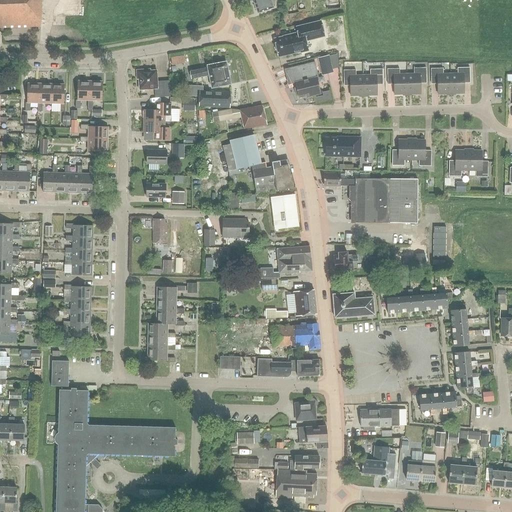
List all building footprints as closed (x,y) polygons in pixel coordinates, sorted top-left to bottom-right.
[(4,28),(42,28),(41,0),(0,0),(0,28),(1,29),(1,34),(4,34),(4,28)] [(59,0),(60,12),(81,12),(80,0),(59,0)] [(256,13),(272,8),(269,0),(249,0),(250,2),(253,1),(256,13)] [(289,36),(274,40),(275,45),(274,46),(275,50),(276,51),(278,55),(299,50),(299,52),(307,50),(305,40),(323,36),(320,21),(296,27),(297,32),(289,35),(289,36)] [(329,56),(317,59),(322,76),(333,73),(329,56)] [(320,93),(316,77),(318,77),(314,61),(285,68),(286,73),(291,83),(293,83),(295,83),(295,86),(294,87),(293,88),(294,92),(296,93),(297,93),(298,98),(312,94),(312,95),(320,93)] [(211,88),(230,84),(226,62),(207,66),(208,69),(191,72),(192,79),(209,76),(211,88)] [(414,73),(406,73),(407,94),(420,93),(420,83),(426,83),(426,67),(413,68),(414,73)] [(457,73),(450,73),(451,94),(464,93),(463,83),(470,82),(469,67),(457,67),(457,73)] [(399,68),(387,68),(387,84),(393,84),(394,94),(407,94),(406,73),(399,74),(399,68)] [(443,68),(430,68),(431,84),(437,83),(437,94),(451,94),(450,73),(443,73),(443,68)] [(355,69),(343,70),(343,85),(350,85),(350,96),(363,95),(363,75),(355,75),(355,69)] [(370,74),(363,75),(363,95),(376,95),(376,84),(382,84),(382,69),(370,69),(370,74)] [(155,89),(155,98),(171,97),(170,81),(158,82),(157,71),(151,71),(151,70),(137,70),(137,80),(139,80),(140,90),(155,89)] [(75,100),(75,108),(79,109),(80,101),(88,101),(89,101),(90,82),(77,81),(77,101),(75,100)] [(88,101),(87,109),(92,109),(93,101),(102,101),(102,82),(90,82),(89,101),(88,101)] [(25,103),(25,111),(30,111),(30,103),(38,103),(39,103),(40,84),(27,84),(27,103),(25,103)] [(38,103),(37,111),(42,111),(42,103),(51,103),(52,84),(40,84),(39,103),(38,103)] [(52,84),(51,103),(60,104),(60,111),(65,112),(65,104),(64,104),(64,85),(52,84)] [(231,108),(231,92),(199,91),(199,107),(231,108)] [(195,111),(195,100),(183,100),(183,111),(195,111)] [(144,122),(165,122),(171,122),(171,115),(170,115),(171,104),(155,104),(155,111),(144,110),(144,122)] [(263,105),(240,110),(243,129),(266,124),(263,105)] [(226,121),(233,120),(231,110),(224,111),(226,121)] [(224,111),(217,112),(219,122),(226,121),(224,111)] [(165,128),(165,122),(144,122),(143,133),(154,133),(154,140),(170,140),(170,128),(165,128)] [(80,125),(80,129),(88,130),(88,136),(88,139),(107,139),(108,127),(88,126),(88,125),(80,125)] [(264,163),(260,163),(253,135),(230,140),(231,144),(223,146),(229,171),(237,168),(237,169),(251,166),(256,193),(276,189),(276,190),(296,187),(292,174),(290,174),(288,164),(265,168),(264,163)] [(80,136),(80,142),(88,142),(88,151),(107,152),(107,139),(88,139),(88,136),(80,136)] [(342,138),(325,138),(325,142),(324,142),(324,150),(325,150),(325,155),(359,156),(360,138),(342,137),(342,138)] [(392,150),(392,165),(404,165),(404,160),(411,160),(411,138),(411,139),(398,139),(398,150),(392,150)] [(411,138),(411,160),(418,160),(418,165),(430,166),(431,150),(424,150),(425,140),(412,139),(412,138),(411,138)] [(184,158),(184,146),(173,145),(173,158),(184,158)] [(166,164),(166,151),(147,150),(147,163),(166,164)] [(449,161),(448,176),(461,176),(461,171),(468,171),(468,150),(455,150),(455,161),(449,161)] [(468,150),(468,171),(475,171),(475,176),(487,177),(487,161),(481,161),(481,150),(468,150)] [(5,172),(5,190),(17,191),(18,172),(19,172),(19,164),(14,163),(14,172),(6,172),(5,172)] [(18,172),(17,191),(29,191),(30,173),(31,172),(31,164),(26,164),(26,172),(19,172),(18,172)] [(44,173),(43,192),(55,192),(56,173),(57,173),(57,165),(52,164),(52,173),(44,173)] [(56,173),(55,192),(68,192),(68,173),(69,174),(70,165),(65,165),(65,173),(57,173),(56,173)] [(68,173),(68,192),(80,193),(80,174),(81,174),(81,165),(77,165),(76,174),(69,174),(68,173)] [(80,174),(80,193),(92,193),(93,174),(94,174),(94,166),(89,166),(89,174),(81,174),(80,174)] [(340,174),(323,174),(323,186),(340,186),(340,180),(340,174)] [(354,180),(340,180),(340,186),(348,186),(348,198),(351,201),(354,201),(354,223),(417,223),(417,179),(354,179),(354,180)] [(146,196),(166,197),(166,185),(146,184),(146,196)] [(183,204),(183,192),(172,191),(172,203),(183,204)] [(228,204),(227,204),(227,211),(239,211),(239,204),(238,204),(238,194),(228,194),(228,204)] [(275,230),(299,227),(294,194),(271,197),(275,230)] [(255,195),(241,196),(242,204),(256,202),(255,195)] [(167,243),(167,223),(165,223),(165,219),(153,219),(153,243),(167,243)] [(248,238),(248,223),(245,223),(245,219),(223,219),(223,237),(237,237),(237,238),(248,238)] [(0,224),(0,236),(12,237),(12,235),(12,228),(20,228),(20,223),(12,223),(12,225),(0,224)] [(66,224),(66,229),(73,229),(73,237),(73,238),(92,238),(93,226),(73,226),(73,224),(66,224)] [(444,258),(444,252),(444,228),(432,228),(432,258),(444,258)] [(214,246),(215,230),(204,230),(204,246),(214,246)] [(0,236),(0,248),(12,249),(12,247),(12,239),(19,240),(19,235),(12,235),(12,237),(0,236)] [(66,236),(66,241),(73,241),(73,248),(73,250),(92,251),(92,238),(73,238),(73,237),(66,236)] [(0,248),(0,260),(11,261),(11,259),(12,252),(19,252),(19,247),(12,247),(12,249),(0,248)] [(312,271),(309,247),(277,249),(279,273),(300,272),(299,271),(310,271),(312,271)] [(66,248),(66,253),(73,253),(72,261),(72,262),(92,263),(92,251),(73,250),(73,248),(66,248)] [(352,262),(358,262),(358,255),(347,256),(347,253),(339,254),(339,256),(334,257),(335,268),(334,269),(334,272),(336,273),(338,273),(340,272),(353,271),(352,262)] [(415,258),(401,259),(402,270),(426,268),(425,253),(415,254),(415,258)] [(0,260),(0,273),(11,273),(11,264),(19,264),(19,259),(11,259),(11,261),(0,260)] [(65,261),(65,265),(72,265),(72,274),(91,275),(92,263),(72,262),(72,261),(65,261)] [(171,273),(172,261),(164,261),(163,273),(171,273)] [(261,279),(265,279),(276,279),(275,272),(273,273),(273,268),(260,268),(261,279)] [(261,280),(262,290),(278,290),(277,279),(261,280)] [(188,283),(187,293),(197,293),(197,283),(188,283)] [(11,296),(18,296),(18,284),(11,284),(11,285),(0,284),(0,297),(11,297),(11,296)] [(65,285),(65,290),(72,290),(72,298),(72,299),(91,300),(91,287),(72,287),(72,286),(65,285)] [(157,288),(156,300),(176,300),(176,291),(184,291),(184,287),(176,287),(176,288),(157,288)] [(432,294),(424,295),(425,310),(437,309),(436,294),(435,288),(431,288),(432,294)] [(420,295),(412,296),(413,311),(425,310),(424,295),(423,289),(419,289),(420,295)] [(296,316),(317,314),(314,290),(293,292),(296,316)] [(408,297),(400,297),(401,312),(413,311),(412,296),(411,290),(407,290),(408,297)] [(396,298),(386,299),(387,314),(401,312),(400,297),(400,291),(395,291),(396,298)] [(334,318),(374,315),(372,298),(355,299),(354,293),(332,295),(334,318)] [(451,293),(436,294),(437,309),(448,308),(447,300),(451,299),(451,293)] [(24,296),(18,296),(11,296),(11,297),(0,297),(0,309),(10,310),(10,308),(11,301),(24,301),(24,296)] [(65,298),(64,303),(72,303),(71,310),(71,311),(91,312),(91,300),(72,299),(72,298),(65,298)] [(156,300),(156,312),(175,312),(175,310),(176,300),(156,300)] [(458,310),(450,311),(451,320),(466,319),(464,304),(458,305),(458,310)] [(0,309),(0,321),(10,322),(10,320),(10,312),(18,313),(18,308),(10,308),(10,310),(0,309)] [(511,308),(508,309),(508,318),(501,318),(500,336),(511,336),(511,308)] [(64,310),(64,315),(71,315),(71,322),(71,324),(90,324),(91,312),(71,311),(71,310),(64,310)] [(156,312),(156,324),(167,325),(175,325),(175,326),(184,327),(184,321),(175,321),(175,314),(184,314),(184,310),(175,310),(175,312),(156,312)] [(466,319),(451,320),(452,332),(467,331),(466,323),(472,323),(472,318),(466,319)] [(0,321),(0,341),(17,342),(17,333),(10,333),(10,325),(18,325),(18,320),(10,320),(10,322),(0,321)] [(64,322),(64,327),(71,327),(71,336),(90,337),(90,324),(71,324),(71,322),(64,322)] [(148,324),(148,336),(167,337),(167,338),(175,339),(175,334),(167,334),(167,325),(156,324),(148,324)] [(320,349),(318,324),(305,325),(273,327),(275,347),(286,346),(286,349),(296,348),(296,346),(309,345),(309,350),(320,349)] [(242,348),(243,330),(225,330),(224,354),(236,354),(236,348),(242,348)] [(467,331),(452,332),(453,347),(468,345),(467,335),(473,335),(473,331),(467,331)] [(148,336),(148,349),(167,349),(167,351),(175,351),(175,346),(167,345),(167,338),(167,337),(148,336)] [(148,349),(147,361),(167,361),(167,363),(174,363),(175,358),(166,358),(167,351),(167,349),(148,349)] [(31,350),(31,358),(40,358),(41,350),(31,350)] [(469,352),(454,353),(455,367),(470,366),(476,365),(476,361),(469,362),(469,352)] [(258,359),(257,376),(286,377),(291,373),(291,372),(291,365),(297,365),(297,376),(312,376),(312,377),(316,377),(319,374),(319,359),(315,359),(315,360),(291,360),(291,363),(272,362),(272,359),(258,359)] [(177,446),(177,440),(175,440),(175,428),(89,426),(87,423),(88,391),(68,390),(69,362),(52,361),(51,387),(60,387),(55,511),(102,511),(103,510),(98,505),(85,505),(86,467),(99,455),(175,457),(175,446),(177,446)] [(470,366),(455,367),(456,379),(471,378),(477,377),(477,373),(471,373),(470,366)] [(471,378),(456,379),(457,389),(465,388),(466,393),(472,392),(471,378)] [(484,401),(494,400),(493,391),(483,392),(484,401)] [(444,392),(433,393),(434,409),(442,408),(442,414),(446,414),(446,408),(444,392)] [(454,392),(444,392),(446,408),(461,406),(460,400),(455,400),(454,392)] [(434,415),(434,409),(433,393),(419,395),(420,410),(421,410),(422,416),(430,415),(434,415)] [(315,408),(318,404),(318,403),(313,399),(312,399),(308,403),(296,404),(297,420),(316,419),(315,408)] [(399,426),(398,410),(391,410),(360,411),(360,427),(363,427),(363,432),(374,431),(374,427),(391,426),(399,426)] [(0,439),(9,440),(9,424),(1,424),(1,417),(0,417),(0,439)] [(9,424),(9,440),(24,441),(25,425),(15,425),(15,418),(10,418),(9,424)] [(317,449),(328,448),(327,427),(299,428),(300,443),(317,442),(317,449)] [(459,430),(459,438),(467,439),(468,431),(459,430)] [(236,433),(236,444),(253,443),(253,442),(259,442),(259,432),(236,433)] [(448,432),(448,444),(458,444),(459,432),(448,432)] [(444,433),(436,433),(436,445),(443,446),(444,433)] [(481,434),(480,448),(487,448),(488,435),(481,434)] [(491,435),(490,447),(499,447),(500,436),(491,435)] [(362,460),(361,473),(384,475),(384,473),(388,474),(388,469),(394,470),(396,455),(388,454),(389,447),(374,446),(373,461),(362,460)] [(407,465),(406,479),(420,480),(421,466),(421,462),(422,452),(412,451),(411,459),(412,459),(412,461),(408,461),(408,465),(407,465)] [(259,469),(259,460),(235,459),(235,457),(226,456),(226,467),(234,467),(234,468),(259,469)] [(319,468),(319,457),(296,457),(295,462),(290,462),(290,470),(303,470),(303,468),(319,468)] [(450,465),(448,483),(462,484),(464,466),(466,466),(466,458),(462,457),(461,466),(450,465)] [(464,466),(462,484),(476,485),(477,467),(479,468),(480,459),(477,459),(475,459),(475,464),(474,467),(466,466),(464,466)] [(421,466),(420,480),(434,481),(435,468),(435,463),(426,462),(421,462),(421,466)] [(492,471),(491,487),(504,488),(505,472),(508,472),(509,463),(504,463),(503,472),(492,471)] [(316,494),(317,475),(306,474),(307,472),(277,470),(276,498),(293,499),(293,496),(313,497),(313,494),(316,494)] [(4,503),(6,503),(14,503),(13,511),(18,511),(19,503),(16,503),(17,488),(4,487),(4,503)]
